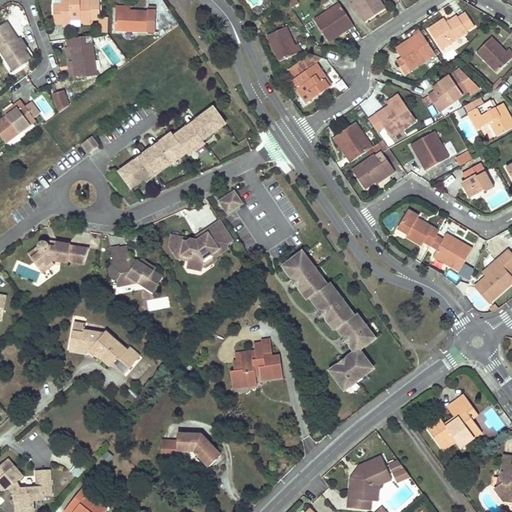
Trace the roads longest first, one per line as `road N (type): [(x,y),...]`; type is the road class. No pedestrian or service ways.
road 1 (tertiary): [(269,511),(365,423),(477,341)]
road 2 (residential): [(81,214),(131,215),(284,144)]
road 3 (residential): [(433,0),(376,37),(357,90),(299,134)]
road 4 (residential): [(359,222),(412,188),(479,225),(511,217)]
road 5 (unclassified): [(344,229),(370,265),(443,298)]
